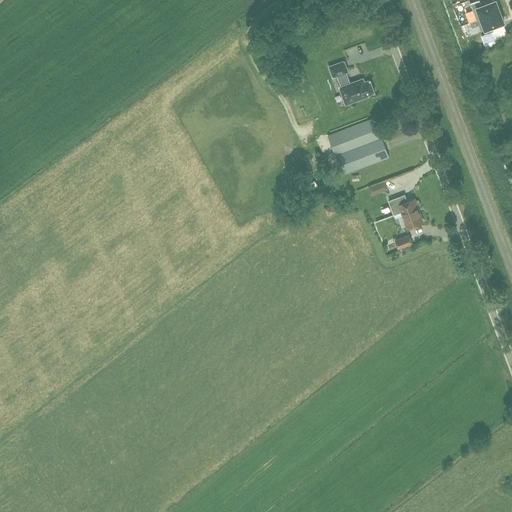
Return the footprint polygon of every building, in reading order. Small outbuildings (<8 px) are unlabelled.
[(477,0),(472,2),(479,19),(500,11),(495,0),(484,4),(482,0),(477,0)] [(500,11),(479,19),(485,36),(494,32),(492,27),(504,22),(500,11)] [(338,51),(336,42),(321,46),(323,55),(338,51)] [(341,87),(343,94),(349,92),(353,102),(368,96),(368,95),(375,92),(370,80),(365,82),(363,78),(351,83),(347,72),(348,71),(344,61),(329,66),(333,77),(337,76),(341,87)] [(343,175),(389,157),(375,118),(328,136),(343,175)] [(387,189),(384,181),(369,187),(372,195),(387,189)] [(406,201),(404,195),(388,201),(393,216),(401,213),(407,228),(424,222),(415,197),(406,201)] [(398,249),(412,244),(409,235),(394,240),(398,249)]
